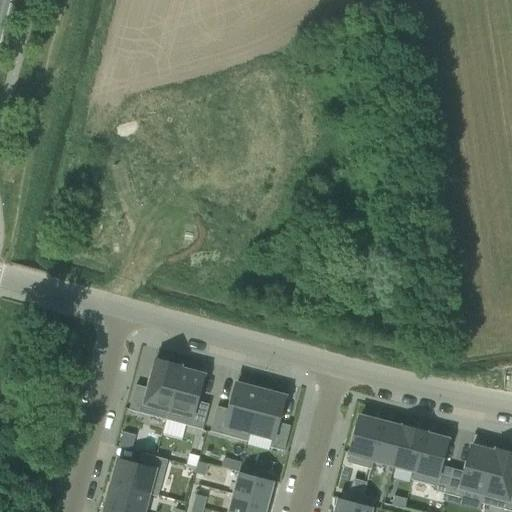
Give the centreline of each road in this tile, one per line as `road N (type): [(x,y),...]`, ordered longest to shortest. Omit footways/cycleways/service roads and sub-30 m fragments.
road 1 (residential): [(334,372),(115,310)]
road 2 (residential): [(115,310),(67,511)]
road 3 (residential): [(511,407),(334,372)]
road 4 (residential): [(334,372),(297,511)]
